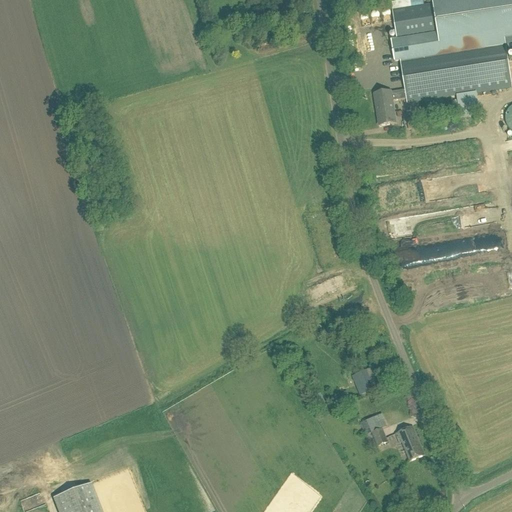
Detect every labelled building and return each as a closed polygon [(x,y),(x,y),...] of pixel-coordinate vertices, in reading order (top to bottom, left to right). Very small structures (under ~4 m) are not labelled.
[(375,105),(391,103),(406,100),(406,105),(476,94),(511,88),(503,40),(511,38),(511,0),(430,0),(431,5),(392,11),(396,40),(391,41),(394,63),(400,62),(404,92),(390,94),(390,93),(372,95),(374,105),(375,105)] [(394,125),(391,103),(375,105),(379,127),(394,125)] [(452,201),(468,199),(465,179),(395,190),(398,208),(451,199),(452,201)] [(474,237),(414,246),(417,265),(479,255),(478,244),(475,244),(474,237)] [(372,368),(352,377),(362,397),(381,388),(372,368)] [(382,428),(371,433),(377,447),(388,442),(382,428)] [(425,457),(413,428),(395,436),(399,446),(401,445),(410,464),(425,457)] [(101,511),(91,485),(53,499),(57,511),(101,511)]
